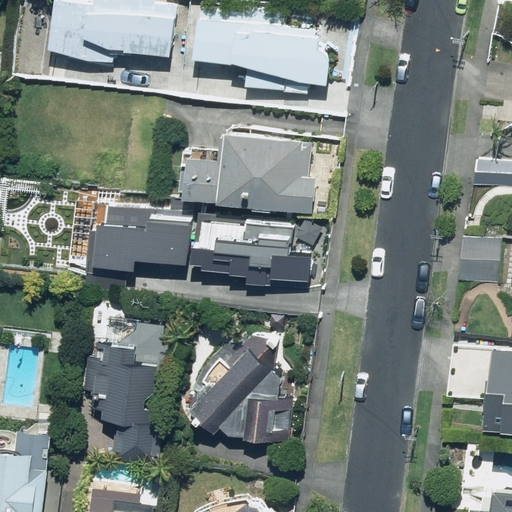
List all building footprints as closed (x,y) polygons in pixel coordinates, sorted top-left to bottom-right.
[(67,43),(67,49),(99,50),(99,54),(118,55),(119,50),(139,51),(139,45),(181,47),(183,0),(176,0),(60,0),(57,41),(67,43)] [(254,54),(253,84),(316,86),(316,75),(337,76),(339,7),(203,1),(201,51),(254,54)] [(252,199),(251,203),(280,206),(280,200),(320,204),(322,172),(316,172),(319,132),(234,125),(231,152),(194,149),(191,191),(221,194),(221,197),(252,199)] [(511,155),(480,154),(479,183),(511,183),(511,155)] [(108,192),(99,249),(235,269),(237,277),(307,287),(313,243),(229,230),(232,205),(200,200),(196,227),(192,226),(195,205),(108,192)] [(506,232),(468,228),(464,277),(501,280),(506,232)] [(96,341),(86,341),(82,392),(92,392),(91,408),(87,408),(86,416),(119,419),(116,455),(172,460),(184,313),(123,307),(121,329),(97,327),(96,341)] [(289,343),(281,333),(277,332),(274,332),(270,331),(267,331),(263,331),(259,331),(256,331),(252,332),(249,332),(245,333),(242,334),(238,335),(235,337),(232,338),(229,340),(226,342),(223,344),(220,346),(217,349),(215,351),(212,354),(210,357),(208,360),(206,363),(204,366),(202,369),(201,372),(200,376),(199,379),(198,383),(197,386),(197,390),(196,393),(196,397),(196,400),(209,415),(227,433),(293,435),(296,392),(284,392),(289,343)] [(511,340),(500,339),(499,351),(457,350),(454,392),(493,392),(493,422),(511,424),(511,340)] [(0,511),(57,511),(60,485),(53,484),(57,441),(51,440),(52,431),(49,431),(50,426),(24,423),(24,427),(0,424),(0,511)] [(161,511),(165,472),(100,466),(96,503),(83,502),(82,511),(161,511)] [(511,511),(511,486),(500,485),(498,503),(486,502),(484,511),(511,511)] [(282,511),(261,486),(229,511),(225,511),(214,498),(196,511),(282,511)]
